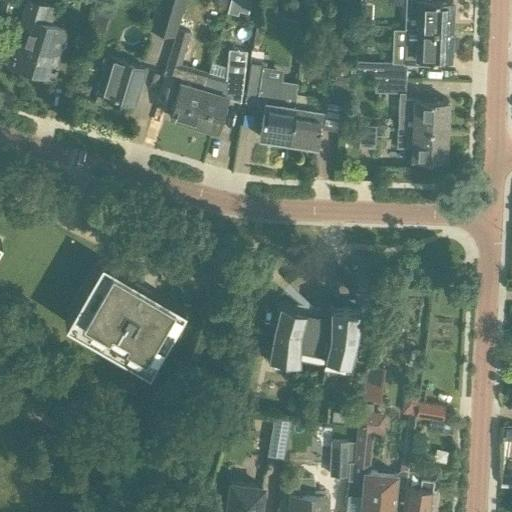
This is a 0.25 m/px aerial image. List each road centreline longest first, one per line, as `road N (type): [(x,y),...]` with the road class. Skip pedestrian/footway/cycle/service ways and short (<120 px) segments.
road 1 (residential): [(486,214),(257,208),(0,131)]
road 2 (residential): [(486,214),(473,511)]
road 3 (residential): [(496,0),(490,153)]
